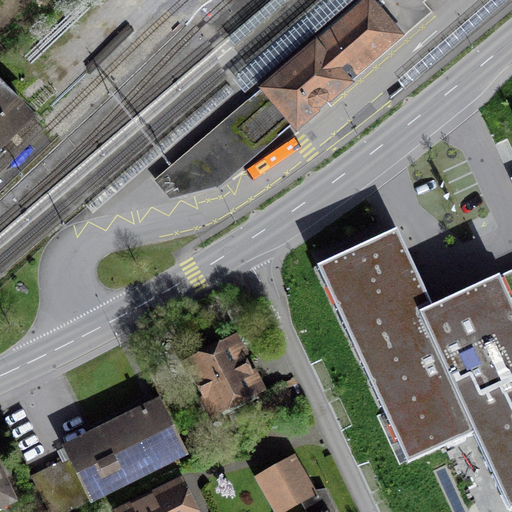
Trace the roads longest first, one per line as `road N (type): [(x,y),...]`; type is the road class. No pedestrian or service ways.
road 1 (secondary): [(245,243),(511,38)]
road 2 (residential): [(364,511),(245,243)]
road 3 (secondary): [(0,375),(245,243)]
